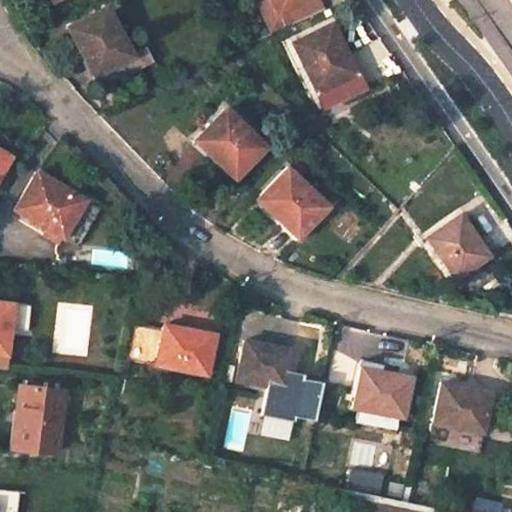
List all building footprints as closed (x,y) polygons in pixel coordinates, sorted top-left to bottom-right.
[(265,0),(280,30),(301,20),(295,8),(310,0),(265,0)] [(131,56),(104,6),(66,27),(84,61),(86,60),(94,76),(131,56)] [(348,57),(331,23),(291,43),(316,93),(354,74),(346,58),(348,57)] [(264,147),(223,109),(194,139),(207,151),(208,150),(236,177),(264,147)] [(0,171),(8,156),(0,151),(0,171)] [(326,206),(286,167),(256,199),(283,225),(284,224),(298,236),(326,206)] [(68,191),(34,172),(13,210),(49,231),(62,238),(83,201),(67,192),(68,191)] [(478,241),(459,214),(425,237),(455,279),(486,257),(476,243),(478,241)] [(62,238),(49,231),(46,238),(58,245),(62,238)] [(11,304),(0,302),(0,354),(6,355),(11,304)] [(122,358),(193,372),(206,375),(213,335),(180,327),(179,332),(162,328),(162,330),(129,323),(123,355),(122,358)] [(276,347),(243,340),(235,381),(285,391),(292,353),(275,349),(276,347)] [(377,373),(359,370),(354,408),(405,417),(410,377),(377,371),(377,373)] [(473,389),(439,383),(431,423),(482,433),(489,395),(473,392),(473,389)] [(61,390),(18,386),(15,411),(18,411),(14,448),(55,452),(61,390)] [(379,482),(359,477),(355,490),(376,494),(379,482)]
